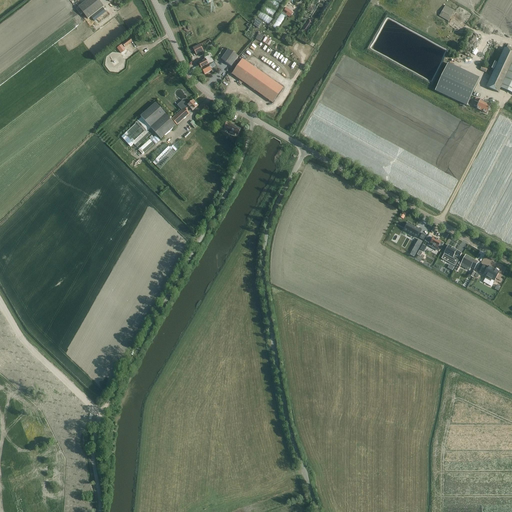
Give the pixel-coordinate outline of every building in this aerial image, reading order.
[(88,19),(104,7),(98,0),(87,0),(78,7),(88,19)] [(309,35),(316,25),(309,20),(302,31),(309,35)] [(130,39),(123,44),(125,47),(132,41),(130,39)] [(486,87),(498,93),(511,62),(511,51),(510,50),(511,47),(511,46),(508,44),(506,48),(504,48),(486,87)] [(231,67),(238,57),(228,50),(221,60),(231,67)] [(210,57),(209,56),(205,58),(206,59),(199,63),(202,68),(209,65),(208,62),(212,60),(210,56),(210,57)] [(273,103),(283,88),(242,59),(232,74),(273,103)] [(209,65),(202,68),(205,74),(212,70),(213,72),(219,69),(215,62),(209,65)] [(435,91),(467,106),(480,78),(448,64),(435,91)] [(487,114),(491,104),(476,98),(475,101),(478,103),(476,108),(487,114)] [(182,110),(172,119),(177,125),(189,114),(186,110),(189,107),(192,111),(198,106),(193,100),(187,105),(186,104),(183,100),(177,105),(182,110)] [(161,139),(175,126),(155,103),(141,116),(151,128),(149,129),(155,135),(156,134),(161,139)] [(239,134),(241,129),(226,122),(224,127),(230,130),(229,132),(235,135),(236,133),(239,134)] [(408,223),(404,230),(417,238),(421,231),(408,223)] [(436,239),(433,238),(430,244),(429,246),(438,251),(443,243),(441,242),(438,240),(436,239)] [(414,249),(411,254),(415,256),(423,242),(418,240),(414,248),(414,249)] [(445,254),(443,257),(454,263),(453,265),(455,266),(462,254),(457,251),(457,250),(448,246),(444,253),(445,254)] [(474,269),(478,263),(466,256),(461,263),(470,268),(471,267),(474,269)] [(488,267),(483,265),(479,272),(484,274),(483,275),(486,277),(485,278),(490,281),(491,280),(494,281),(499,272),(488,266),(488,267)]
